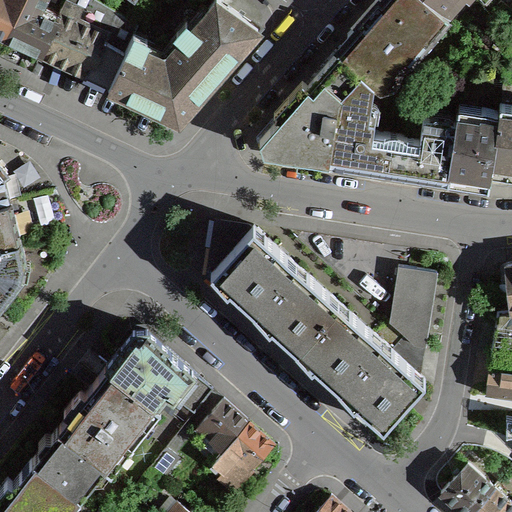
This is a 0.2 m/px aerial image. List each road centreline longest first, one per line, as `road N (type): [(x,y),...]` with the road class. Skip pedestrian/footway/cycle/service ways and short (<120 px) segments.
road 1 (tertiary): [(175,178),(479,220)]
road 2 (residential): [(391,495),(437,438),(448,411),(479,220)]
road 3 (residential): [(123,256),(323,437)]
road 4 (residential): [(175,178),(312,23)]
road 5 (residential): [(0,411),(123,256)]
road 6 (tertiary): [(0,97),(175,178)]
